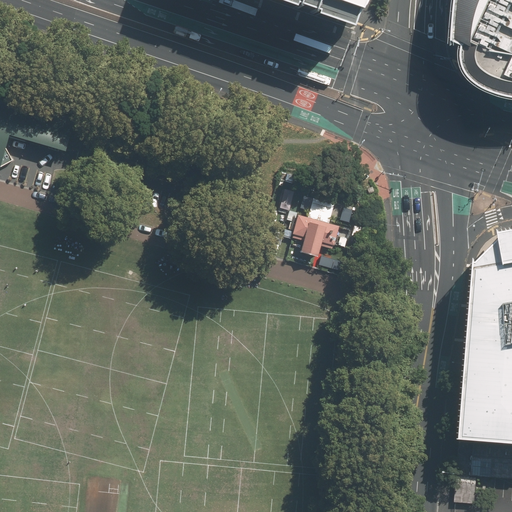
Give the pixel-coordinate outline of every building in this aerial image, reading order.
[(255,0),(352,34),(363,0),(255,0)] [(511,0),(462,0),(460,32),(470,36),(469,46),(470,53),(472,58),(474,63),(481,72),(490,78),(497,82),(507,85),(511,85),(511,0)] [(78,113),(0,91),(0,166),(9,135),(66,152),(78,113)] [(340,224),(297,213),(292,233),(305,237),(301,250),(318,255),(321,244),(334,247),(340,224)] [(511,235),(502,238),(474,264),(463,406),(461,436),(511,441),(511,235)] [(456,501),(475,502),(477,478),(511,481),(511,446),(461,443),(456,501)]
